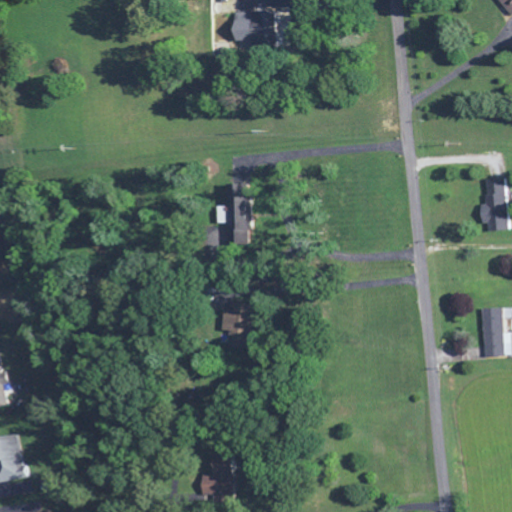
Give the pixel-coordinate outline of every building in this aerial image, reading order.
[(511,0),(496,0),(511,17),(511,0)] [(278,14),(236,16),(237,47),(279,45),(278,14)] [(510,233),(507,181),(485,183),(487,207),(482,207),(483,228),(488,227),(489,235),(510,233)] [(230,210),(219,210),(220,227),(230,227),(230,246),(253,246),(253,234),(256,234),(255,200),(251,200),(251,187),(230,187),(230,210)] [(230,349),(254,350),(256,307),(234,306),(233,314),(225,313),(224,333),(231,333),(230,349)] [(483,312),(484,360),(511,359),(511,336),(505,336),(505,312),(483,312)] [(0,485),(26,482),(20,438),(0,441),(0,485)] [(205,497),(216,497),(216,508),(236,508),(236,457),(217,457),(217,477),(205,478),(205,497)]
